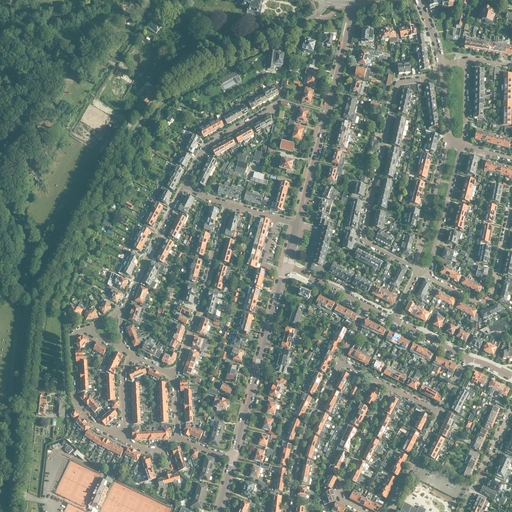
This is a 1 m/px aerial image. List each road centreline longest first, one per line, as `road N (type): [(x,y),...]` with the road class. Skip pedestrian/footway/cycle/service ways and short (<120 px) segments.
road 1 (tertiary): [(15,511),(40,300),(128,131),(188,73),(267,43),(330,0)]
road 2 (residential): [(415,269),(369,243),(364,226),(394,87),(442,77)]
road 3 (residential): [(295,221),(356,0)]
road 4 (residential): [(234,459),(283,271)]
road 5 (residential): [(173,373),(227,204)]
road 6 (residential): [(428,277),(479,303),(489,299),(511,199)]
road 7 (residential): [(287,511),(300,438),(339,360)]
road 8 (residential): [(365,511),(341,500),(338,486),(389,386)]
road 9 (residential): [(122,440),(81,410),(72,390),(70,339),(83,328)]
road 10 (residential): [(123,310),(183,185)]
road 11 (residential): [(428,277),(464,145)]
road 12 (residential): [(449,140),(415,269)]
road 13 (residential): [(183,185),(209,142),(273,108)]
